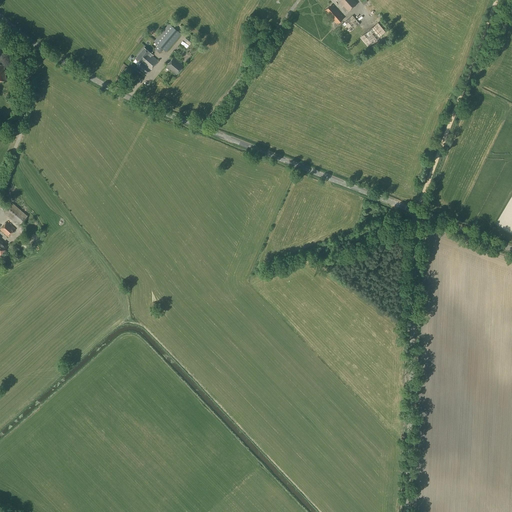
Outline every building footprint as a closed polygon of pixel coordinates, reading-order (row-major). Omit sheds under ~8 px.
[(337,0),(338,0),(338,1),(342,6),(343,5),(348,11),(357,4),(353,0),(337,0)] [(337,24),(344,18),(332,4),(325,11),(337,24)] [(349,33),(359,24),(352,15),(342,24),(349,33)] [(373,48),(379,43),(376,40),(385,32),(378,23),(360,38),(368,47),(370,45),(373,48)] [(166,52),(181,34),(169,24),(154,42),(158,45),(155,49),(158,52),(162,48),(166,52)] [(149,58),(152,54),(149,52),(144,48),(135,59),(140,63),(142,65),(146,61),(145,60),(148,57),(149,58)] [(146,75),(158,61),(152,56),(153,55),(152,54),(149,58),(148,57),(145,60),(146,61),(142,65),(140,63),(137,67),(146,75)] [(176,75),(184,66),(173,57),(166,66),(176,75)] [(19,226),(27,216),(12,203),(4,213),(19,226)] [(0,229),(8,237),(15,229),(7,222),(0,229)] [(26,251),(33,244),(39,237),(35,233),(28,241),(22,247),(26,251)]
